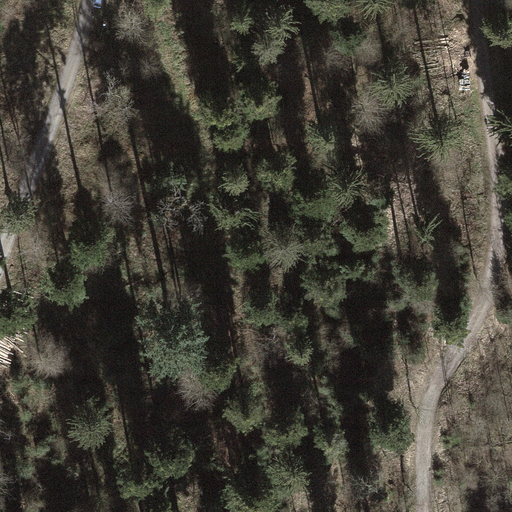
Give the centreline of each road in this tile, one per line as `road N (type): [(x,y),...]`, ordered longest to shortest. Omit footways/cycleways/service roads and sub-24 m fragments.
road 1 (track): [(478,0),(499,250),(484,317),(446,363),(422,427),(426,511)]
road 2 (track): [(0,257),(83,43),(91,0)]
